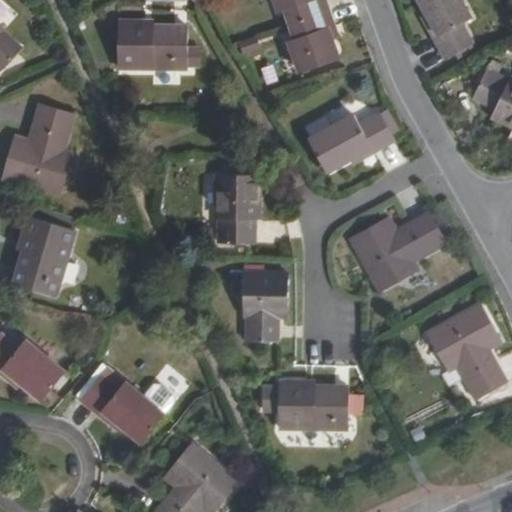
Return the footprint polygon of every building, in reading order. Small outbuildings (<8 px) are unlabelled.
[(290,24),(331,9),(328,0),(273,0),(278,11),(285,9),(290,24)] [(472,16),(463,0),(421,0),(440,33),(436,36),(448,57),(474,44),(463,22),(472,16)] [(337,26),(331,9),(290,24),(296,40),(290,43),(300,72),(339,58),(329,30),(337,26)] [(190,46),(190,27),(139,26),(139,21),(120,21),(119,67),(189,69),(189,62),(203,62),(203,47),(190,46)] [(5,30),(0,25),(0,68),(2,70),(21,48),(3,32),(5,30)] [(257,36),(242,41),(246,51),(260,46),(257,36)] [(511,127),(511,80),(510,83),(487,72),(474,99),(495,110),(492,118),(511,127)] [(37,145),(29,143),(15,139),(5,177),(61,193),(72,155),(63,152),(73,114),(41,106),(32,134),(39,136),(37,145)] [(311,142),(327,172),(369,150),(372,154),(395,142),(380,115),(359,127),(354,119),(311,142)] [(32,134),(29,143),(37,145),(39,136),(32,134)] [(220,240),(250,241),(251,218),(259,218),(259,175),(216,174),(216,217),(220,217),(220,240)] [(431,212),(408,224),(413,232),(403,237),(398,231),(391,218),(354,238),(383,289),(419,270),(414,259),(448,241),(431,212)] [(18,283),(57,296),(74,231),(31,218),(26,236),(30,238),(18,283)] [(413,232),(408,224),(398,231),(403,237),(413,232)] [(248,341),(279,341),(279,317),(289,316),(289,273),(247,272),(245,314),(249,314),(248,341)] [(506,381),(491,354),(484,358),(480,350),(487,347),(502,339),(481,303),(429,332),(449,368),(459,363),(477,396),(506,381)] [(19,350),(0,335),(0,372),(0,373),(4,369),(42,399),(65,372),(26,342),(19,350)] [(484,358),(491,354),(487,347),(480,350),(484,358)] [(118,392),(100,378),(82,400),(100,414),(103,411),(141,441),(163,413),(126,382),(118,392)] [(349,385),(281,384),(280,426),(348,428),(349,385)] [(167,476),(177,485),(182,489),(177,497),(171,493),(156,511),(200,511),(205,507),(211,511),(214,511),(239,483),(192,445),(167,476)] [(182,489),(177,485),(171,493),(177,497),(182,489)]
